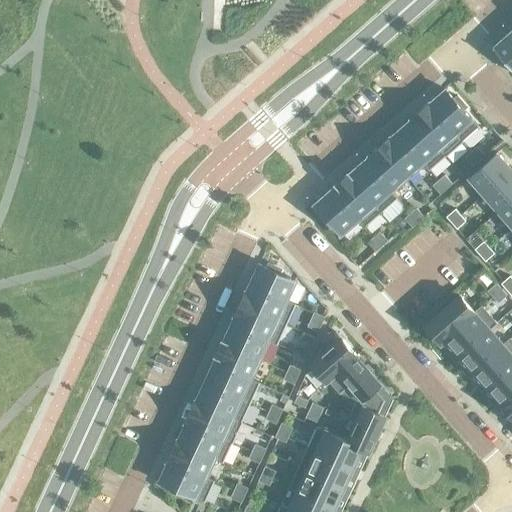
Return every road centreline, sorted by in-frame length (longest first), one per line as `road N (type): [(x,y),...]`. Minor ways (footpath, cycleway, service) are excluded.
road 1 (residential): [(270,208),(511,477)]
road 2 (residential): [(122,511),(255,221),(270,208)]
road 3 (tertiary): [(170,250),(49,511)]
road 4 (residential): [(270,208),(457,47)]
road 5 (tertiary): [(335,70),(283,97),(221,151)]
road 6 (tertiary): [(239,171),(304,113),(335,70)]
